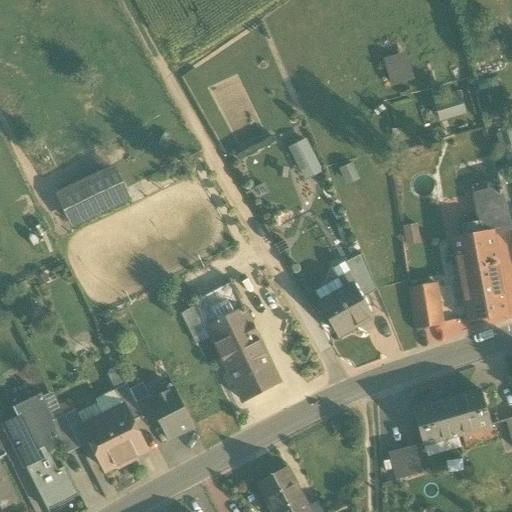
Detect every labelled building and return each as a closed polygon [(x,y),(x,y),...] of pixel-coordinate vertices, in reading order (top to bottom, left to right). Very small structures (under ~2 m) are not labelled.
[(385,61),(392,85),(408,80),(400,56),(385,61)] [(436,104),(441,119),(463,113),(459,98),(436,104)] [(511,130),(495,134),(500,153),(503,152),(511,150),(511,130)] [(288,148),(305,181),(322,172),(305,139),(288,148)] [(511,150),(503,152),(507,168),(511,166),(511,150)] [(113,169),(59,195),(73,225),(127,198),(113,169)] [(481,221),(483,234),(492,233),(511,227),(511,226),(501,189),(476,196),(481,221)] [(466,224),(468,237),(483,234),(481,221),(466,224)] [(403,226),(406,246),(420,243),(416,224),(403,226)] [(492,233),(483,234),(468,237),(453,239),(469,320),(506,314),(492,233)] [(351,273),(366,298),(378,291),(361,253),(345,263),(351,273)] [(314,295),(320,305),(351,286),(361,302),(366,298),(351,273),(314,295)] [(197,307),(207,329),(245,310),(231,283),(194,302),(197,307)] [(320,305),(339,337),(359,325),(356,321),(368,314),(361,302),(351,286),(320,305)] [(412,291),(418,329),(442,326),(434,287),(412,291)] [(183,314),(195,339),(209,332),(207,329),(197,307),(183,314)] [(260,343),(245,310),(207,329),(209,332),(223,361),(260,343)] [(356,321),(359,325),(371,318),(368,314),(356,321)] [(114,320),(99,327),(106,341),(120,334),(114,320)] [(223,361),(243,402),(280,384),(260,344),(261,343),(260,343),(223,361)] [(115,390),(126,385),(119,370),(108,376),(115,390)] [(143,383),(129,391),(135,402),(146,396),(147,398),(149,397),(143,383)] [(124,406),(132,422),(143,417),(135,402),(129,391),(126,385),(115,390),(123,406),(124,406)] [(157,418),(168,440),(193,428),(174,389),(149,402),(157,418)] [(95,400),(97,404),(103,416),(123,406),(115,390),(95,400)] [(51,422),(64,416),(52,392),(39,399),(51,422)] [(482,392),(447,402),(456,434),(491,425),(482,392)] [(143,417),(146,423),(157,418),(149,402),(147,398),(146,396),(135,402),(143,417)] [(4,425),(25,466),(43,457),(38,448),(44,446),(47,451),(61,444),(62,444),(51,422),(39,399),(39,398),(16,409),(20,417),(4,425)] [(60,407),(65,415),(73,411),(69,402),(60,407)] [(424,443),(456,434),(447,402),(415,411),(424,443)] [(97,404),(77,413),(84,426),(103,416),(97,404)] [(123,406),(103,416),(127,463),(136,459),(137,456),(147,451),(132,422),(124,406),(123,406)] [(65,415),(64,416),(80,448),(91,442),(83,427),(84,426),(77,413),(76,410),(73,411),(65,415)] [(66,455),(80,448),(64,416),(51,422),(62,444),(61,444),(66,455)] [(118,468),(127,463),(103,416),(84,426),(83,427),(91,442),(105,472),(115,467),(118,468)] [(461,450),(456,434),(424,443),(429,459),(461,450)] [(57,471),(47,451),(44,446),(38,448),(43,457),(25,466),(47,511),(80,496),(66,467),(57,471)] [(392,453),(399,478),(423,472),(417,446),(392,453)] [(272,511),(309,511),(286,468),(257,483),(272,511)] [(0,511),(15,505),(0,475),(0,511)]
